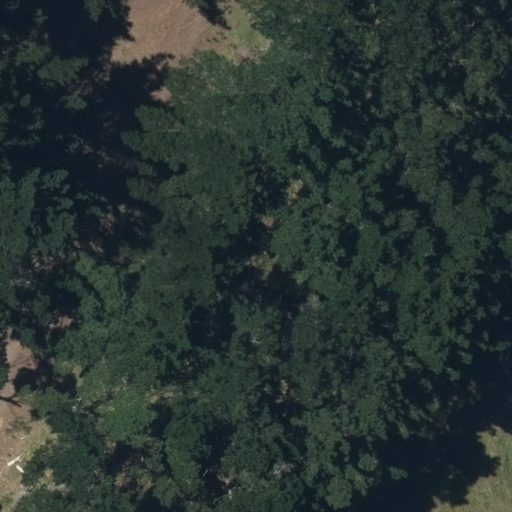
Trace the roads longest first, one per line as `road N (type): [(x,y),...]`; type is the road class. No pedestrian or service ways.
road 1 (track): [(41,511),(251,0)]
road 2 (track): [(0,48),(195,135)]
